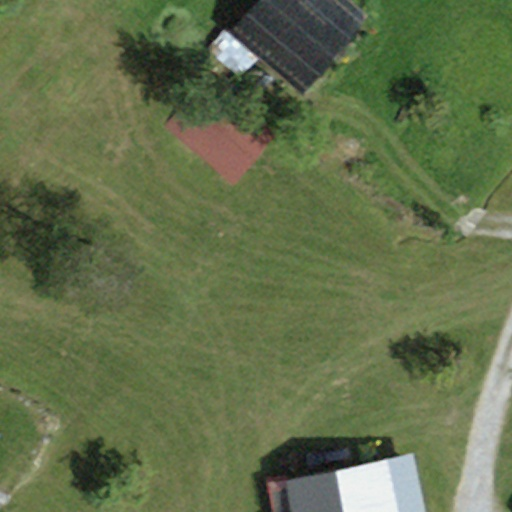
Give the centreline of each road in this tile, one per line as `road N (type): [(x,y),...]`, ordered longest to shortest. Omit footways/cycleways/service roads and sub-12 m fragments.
road 1 (track): [(498,379),(428,399),(382,402),(196,353)]
road 2 (track): [(0,302),(196,353)]
road 3 (track): [(475,511),(488,422),(511,340)]
